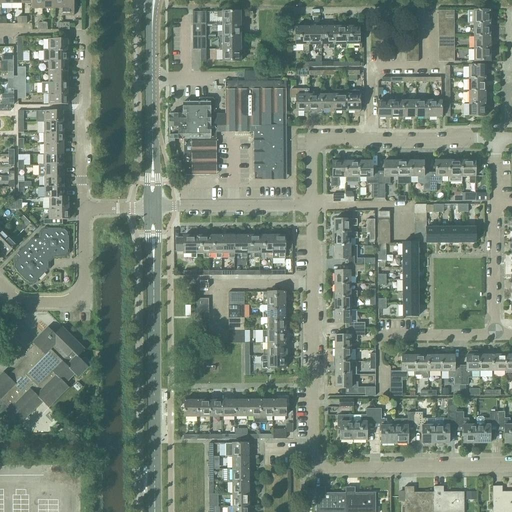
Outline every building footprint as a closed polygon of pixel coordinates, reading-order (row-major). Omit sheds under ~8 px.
[(31,8),(41,8),(41,0),(31,0),(31,4),(31,8)] [(41,0),(41,8),(51,8),(51,0),(41,0)] [(51,0),(51,8),(61,8),(61,0),(51,0)] [(61,0),(61,8),(61,15),(73,15),(73,0),(61,0)] [(230,24),(239,24),(239,11),(217,11),(217,17),(221,17),(221,24),(230,24)] [(453,11),(438,11),(438,24),(453,24),(453,11)] [(491,11),(473,11),(473,23),(489,23),(489,13),(491,13),(491,11)] [(192,25),(200,25),(205,24),(205,12),(192,12),(192,25)] [(491,23),(489,23),(473,23),(473,36),(489,36),(489,25),(491,25),(491,23)] [(192,37),(200,37),(205,37),(205,24),(200,25),(192,25),(192,37)] [(230,24),(221,24),(221,37),(239,37),(239,24),(230,24)] [(438,36),(454,36),(453,24),(438,24),(438,36)] [(308,45),(308,27),(295,27),(295,45),(302,45),(302,49),(308,49),(308,45)] [(308,45),(315,45),(315,49),(320,49),(320,45),(320,27),(308,27),(308,45)] [(333,44),(333,27),(320,27),(320,45),(328,45),(328,49),(333,49),(333,44)] [(346,48),(346,44),(346,27),(333,27),(333,44),(340,44),(340,49),(346,48)] [(360,40),(358,40),(358,27),(346,27),(346,44),(353,44),(353,49),(360,48),(360,40)] [(454,36),(438,36),(438,49),(454,49),(454,36)] [(473,49),(489,48),(489,38),(491,38),(491,36),(489,36),(473,36),(473,49)] [(192,49),(200,49),(205,49),(205,37),(200,37),(192,37),(192,49)] [(239,37),(221,37),(222,49),(240,49),(239,37)] [(48,50),(67,50),(67,39),(48,39),(48,50)] [(489,48),(473,49),(474,61),(489,61),(489,51),(491,51),(491,48),(489,48)] [(240,49),(222,49),(222,61),(240,61),(240,49)] [(454,49),(438,49),(438,61),(454,61),(454,49)] [(43,61),(48,61),(67,61),(67,50),(48,50),(43,50),(43,61)] [(48,71),(67,71),(67,61),(48,61),(48,71)] [(468,65),(468,78),(484,78),(484,68),(485,68),(485,65),(468,65)] [(67,71),(48,71),(48,82),(67,82),(67,71)] [(484,91),(484,80),(485,80),(485,78),(484,78),(468,78),(468,91),(484,91)] [(285,81),(225,81),(224,100),(225,113),(225,114),(225,126),(225,132),(225,133),(253,132),(253,174),(259,174),(286,174),(286,164),(285,125),(285,114),(285,81)] [(41,94),(48,94),(48,93),(67,93),(67,82),(48,82),(48,83),(41,83),(41,94)] [(290,97),(296,97),(296,111),(306,111),(306,112),(308,112),(308,111),(308,95),(308,89),(289,89),(290,97)] [(346,112),(346,111),(346,90),(346,89),(333,89),(333,95),(334,95),(334,111),(344,111),(344,112),(346,112)] [(359,112),(359,94),(359,90),(346,90),(346,111),(356,111),(356,112),(359,112)] [(484,91),(468,91),(468,103),(484,103),(484,93),(485,93),(485,91),(484,91)] [(7,94),(1,94),(1,100),(7,100),(7,105),(13,104),(13,93),(7,93),(7,94)] [(48,105),(67,105),(67,93),(48,93),(48,94),(48,105)] [(308,95),(308,111),(318,111),(318,112),(321,112),(321,111),(321,95),(308,95)] [(334,95),(333,95),(321,95),(321,111),(332,111),(332,112),(334,112),(334,111),(334,95)] [(216,132),(225,132),(225,113),(214,114),(214,100),(211,97),(200,97),(198,99),(198,102),(209,102),(209,114),(210,138),(210,175),(216,175),(216,132)] [(403,117),(403,101),(390,102),(390,118),(400,117),(400,118),(403,118),(403,117)] [(403,101),(403,117),(413,117),(413,118),(415,118),(415,117),(415,101),(403,101)] [(428,117),(428,101),(415,101),(415,117),(425,117),(425,118),(428,118),(428,117)] [(428,101),(428,117),(438,117),(438,118),(441,118),(440,101),(428,101)] [(182,102),(182,114),(182,115),(209,114),(209,102),(198,102),(182,102)] [(377,118),(378,118),(387,118),(387,119),(390,119),(390,118),(390,102),(377,102),(377,118)] [(484,105),(485,105),(485,103),(484,103),(468,103),(468,116),(484,116),(484,105)] [(44,121),(63,121),(63,111),(44,111),(44,121)] [(209,114),(182,115),(182,114),(168,115),(169,139),(183,139),(183,138),(210,138),(209,114)] [(44,132),(63,132),(63,121),(44,121),(44,132)] [(63,132),(44,132),(44,143),(63,143),(63,132)] [(183,175),(189,175),(210,175),(210,138),(183,138),(183,139),(183,175)] [(44,154),(63,154),(63,143),(44,143),(44,154)] [(44,165),(63,164),(63,154),(44,154),(44,165)] [(448,177),(448,160),(434,161),(435,176),(429,176),(429,191),(435,191),(435,184),(441,184),(441,177),(448,177)] [(461,177),(461,160),(448,160),(448,177),(461,177)] [(461,160),(461,177),(468,177),(468,184),(474,184),(474,160),(461,160)] [(338,187),(338,184),(338,178),(345,178),(344,161),(331,161),(332,177),(330,177),(330,187),(338,187)] [(358,178),(358,161),(344,161),(345,178),(358,178)] [(378,191),(378,176),(371,176),(371,161),(358,161),(358,178),(365,178),(365,184),(371,184),(371,191),(378,191)] [(397,178),(396,161),(383,161),(383,176),(378,176),(378,191),(383,191),(383,184),(388,184),(388,178),(397,178)] [(396,161),(397,178),(410,178),(410,161),(396,161)] [(429,191),(429,176),(423,176),(423,161),(410,161),(410,178),(417,178),(417,184),(422,184),(422,191),(429,191)] [(44,176),(63,176),(63,164),(44,165),(44,176)] [(44,187),(63,187),(63,176),(44,176),(44,187)] [(63,197),(63,187),(44,187),(44,198),(49,198),(49,197),(63,197)] [(49,209),(68,209),(68,197),(63,197),(49,197),(49,198),(49,209)] [(62,225),(62,220),(68,220),(68,209),(49,209),(49,225),(62,225)] [(333,233),(350,233),(350,226),(356,226),(356,220),(333,220),(333,233)] [(374,220),(366,220),(366,228),(360,228),(360,233),(368,233),(374,233),(374,220)] [(450,228),(450,242),(462,242),(462,227),(450,228)] [(462,227),(462,242),(474,242),(474,227),(462,227)] [(52,258),(60,258),(64,258),(67,254),(67,250),(69,250),(69,236),(67,236),(67,233),(64,229),(61,229),(61,228),(47,228),(47,230),(44,230),(40,234),(40,237),(39,237),(39,240),(31,240),(16,256),(19,259),(17,261),(17,262),(15,264),(15,269),(17,271),(16,272),(26,282),(27,281),(29,284),(34,284),(36,281),(37,282),(47,272),(46,272),(48,270),(48,264),(47,264),(52,258)] [(438,242),(437,228),(425,228),(425,230),(425,236),(425,242),(438,242)] [(437,228),(438,242),(450,242),(450,228),(437,228)] [(0,245),(9,237),(1,229),(0,230),(0,245)] [(356,233),(350,233),(333,233),(333,246),(350,246),(350,239),(356,239),(356,233)] [(196,254),(196,236),(183,236),(183,254),(190,254),(190,258),(196,258),(196,254)] [(196,236),(196,254),(203,254),(203,258),(208,258),(208,254),(208,236),(196,236)] [(208,236),(208,254),(216,254),(216,258),(221,258),(221,254),(221,236),(208,236)] [(221,236),(221,254),(228,254),(228,258),(233,258),(233,254),(234,236),(221,236)] [(234,236),(233,254),(241,254),(241,258),(246,258),(246,254),(246,236),(234,236)] [(246,236),(246,254),(253,254),(253,258),(259,258),(259,254),(259,236),(246,236)] [(271,254),(271,236),(259,236),(259,254),(266,254),(266,258),(271,258),(271,254)] [(277,259),(278,258),(284,258),(284,236),(271,236),(271,254),(271,258),(273,259),(277,259)] [(9,237),(0,245),(0,255),(3,258),(16,245),(9,237)] [(401,255),(417,255),(417,242),(413,242),(401,243),(401,255)] [(347,266),(364,266),(364,259),(356,259),(356,254),(350,254),(350,246),(333,246),(333,260),(347,260),(347,266)] [(402,267),(417,267),(417,255),(401,255),(402,267)] [(333,285),(350,285),(350,277),(356,277),(356,272),(364,272),(364,266),(347,266),(347,272),(333,272),(333,285)] [(402,279),(417,279),(417,267),(402,267),(402,279)] [(402,292),(417,292),(417,279),(402,279),(402,292)] [(356,292),(350,291),(350,285),(333,285),(333,298),(350,298),(350,297),(356,297),(356,292)] [(244,292),(228,292),(228,306),(244,305),(244,292)] [(284,292),(266,292),(263,292),(263,305),(266,305),(284,305),(284,292)] [(402,304),(417,304),(417,292),(402,292),(402,304)] [(350,298),(333,298),(333,311),(350,310),(350,298)] [(417,304),(402,304),(402,316),(417,316),(417,304)] [(244,305),(228,306),(228,318),(244,318),(244,305)] [(284,305),(266,305),(266,312),(263,312),(263,318),(266,318),(285,318),(284,305)] [(348,329),(364,329),(364,323),(356,323),(356,311),(356,310),(350,310),(333,311),(333,323),(348,323),(348,329)] [(244,318),(228,318),(228,331),(244,330),(244,318)] [(285,318),(266,318),(266,325),(263,325),(263,330),(266,330),(285,330),(285,318)] [(88,324),(88,348),(100,348),(100,324),(88,324)] [(0,414),(2,417),(10,409),(22,421),(21,420),(41,401),(48,408),(48,407),(67,387),(68,388),(68,387),(64,383),(74,374),(78,378),(78,377),(87,367),(87,368),(88,367),(77,356),(84,349),(62,327),(55,334),(47,327),(32,342),(34,344),(27,351),(30,353),(7,376),(3,372),(0,374),(0,399),(0,414)] [(334,349),(351,349),(351,341),(357,341),(357,336),(364,336),(364,329),(348,329),(348,336),(334,336),(334,349)] [(228,343),(229,343),(244,343),(244,330),(228,331),(228,343)] [(285,330),(266,330),(266,338),(263,338),(263,343),(266,343),(285,343),(285,330)] [(263,355),(266,355),(285,355),(285,343),(266,343),(266,350),(263,350),(263,355)] [(334,362),(351,362),(351,349),(334,349),(334,362)] [(285,355),(266,355),(266,363),(263,363),(263,369),(285,368),(285,355)] [(505,372),(505,355),(492,356),(492,372),(505,372)] [(414,372),(414,356),(401,356),(401,371),(389,371),(389,384),(401,384),(401,379),(407,379),(407,372),(414,372)] [(427,379),(427,372),(427,356),(414,356),(414,372),(415,372),(415,376),(421,376),(421,379),(427,379)] [(440,372),(440,356),(427,356),(427,372),(440,372)] [(459,386),(459,384),(459,366),(453,366),(453,356),(440,356),(440,372),(448,372),(448,378),(453,378),(453,386),(459,386)] [(459,366),(459,384),(459,386),(466,386),(466,378),(471,378),(471,372),(479,372),(479,356),(465,356),(465,366),(459,366)] [(479,356),(479,372),(492,372),(492,356),(479,356)] [(351,375),(351,363),(351,362),(334,362),(334,375),(351,375)] [(351,375),(334,375),(334,388),(348,388),(348,394),(364,395),(364,396),(374,396),(374,388),(357,388),(357,382),(351,382),(351,375)] [(401,388),(389,388),(389,396),(401,396),(401,388)] [(210,417),(209,400),(199,400),(199,399),(197,399),(197,400),(197,417),(210,417)] [(209,399),(209,400),(210,417),(222,417),(221,400),(212,400),(212,399),(209,399)] [(221,399),(221,400),(222,417),(235,417),(234,400),(224,400),(224,399),(221,399)] [(234,399),(234,400),(235,417),(247,416),(247,400),(237,400),(237,399),(234,399)] [(247,416),(255,416),(255,423),(260,423),(260,400),(249,400),(249,399),(247,399),(247,400),(247,416)] [(272,416),(272,400),(262,400),(262,399),(260,399),(260,400),(260,423),(266,423),(266,416),(272,416)] [(272,400),(272,416),(285,416),(285,400),(274,400),(274,399),(272,399),(272,400)] [(197,417),(197,400),(186,401),(186,400),(183,400),(184,417),(197,417)] [(446,413),(448,413),(448,419),(443,419),(443,425),(435,425),(435,444),(448,444),(448,428),(455,428),(455,413),(455,401),(446,401),(446,413)] [(352,416),(353,440),(366,440),(366,425),(373,425),(373,409),(366,409),(366,416),(360,416),(352,416)] [(394,426),(386,426),(386,419),(381,419),(381,409),(373,409),(373,425),(380,425),(380,444),(394,444),(394,426)] [(476,419),(476,425),(476,444),(490,444),(490,428),(496,428),(496,412),(489,412),(489,419),(484,419),(483,417),(478,417),(476,419)] [(511,443),(511,424),(509,425),(509,419),(504,419),(504,412),(496,412),(496,428),(503,428),(503,443),(511,443)] [(394,419),(394,426),(394,444),(407,444),(407,428),(415,428),(415,413),(407,413),(407,419),(401,419),(394,419)] [(435,419),(427,419),(421,419),(421,413),(415,413),(415,428),(421,428),(421,444),(435,444),(435,425),(435,419)] [(463,413),(455,413),(455,428),(462,428),(462,444),(476,444),(476,425),(468,425),(468,419),(463,419),(463,413)] [(339,423),(339,440),(353,440),(352,416),(348,416),(336,416),(336,423),(339,423)] [(272,435),(272,439),(285,439),(285,429),(272,429),(272,435)] [(249,443),(225,443),(225,456),(231,456),(248,456),(248,446),(249,446),(249,443)] [(249,456),(248,456),(231,456),(231,469),(248,469),(248,459),(249,459),(249,456)] [(227,482),(231,482),(248,482),(248,471),(249,471),(249,469),(248,469),(231,469),(227,469),(227,482)] [(250,482),(248,482),(231,482),(232,494),(248,494),(248,484),(250,484),(250,482)] [(511,511),(511,491),(501,492),(501,486),(492,486),(492,511),(511,511)] [(344,493),(344,511),(374,511),(375,493),(354,493),(354,487),(344,487),(344,493)] [(404,487),(404,502),(403,511),(433,511),(433,492),(414,493),(413,487),(404,487)] [(433,487),(433,492),(433,511),(463,511),(463,492),(443,492),(443,487),(433,487)] [(344,511),(344,493),(325,493),(325,488),(315,488),(315,511),(344,511)] [(232,507),(248,507),(248,497),(249,497),(249,494),(248,494),(232,494),(232,507)]
